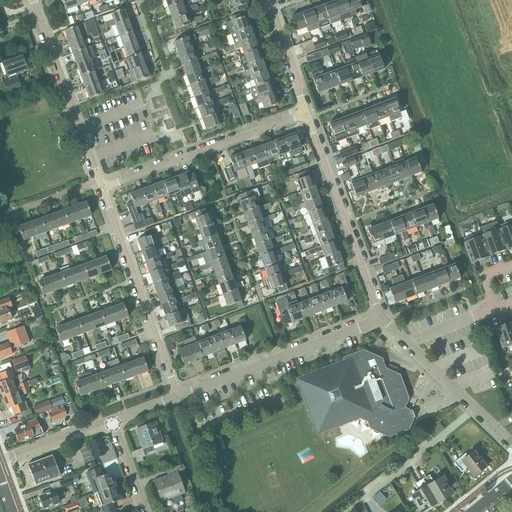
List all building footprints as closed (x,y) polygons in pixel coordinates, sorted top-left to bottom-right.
[(61,0),(66,11),(77,6),(74,0),(61,0)] [(246,0),(229,0),(233,9),(230,10),(232,14),(247,9),(246,5),(248,4),(246,0)] [(346,0),(339,0),(335,2),(341,20),(352,16),(351,13),(346,0)] [(358,0),(346,0),(351,13),(352,16),(357,15),(355,11),(362,9),(358,0)] [(323,6),(330,25),(341,21),(339,17),(340,17),(335,2),(323,6)] [(182,3),(167,8),(171,19),(186,14),(198,9),(196,4),(184,9),(182,3)] [(313,10),(320,29),(330,25),(323,6),(313,10)] [(104,24),(99,26),(101,31),(107,29),(107,28),(115,25),(116,26),(130,20),(126,9),(111,14),(113,19),(104,23),(104,24)] [(302,14),(307,29),(309,33),(320,29),(313,10),(302,14)] [(186,14),(171,19),(175,30),(190,25),(196,22),(202,20),(201,15),(194,18),(188,20),(186,14)] [(232,21),(227,23),(231,34),(250,27),(246,16),(244,17),(243,14),(230,18),(232,21)] [(296,33),(307,29),(302,14),(290,18),(296,33)] [(87,23),(91,33),(98,31),(93,20),(87,23)] [(120,37),(134,31),(130,20),(116,26),(120,37)] [(376,28),(374,22),(364,25),(366,32),(376,28)] [(78,26),(64,31),(68,43),(83,38),(78,26)] [(250,27),(231,34),(235,45),(240,43),(240,44),(254,38),(250,27)] [(360,27),(350,31),(351,35),(354,35),(354,36),(363,33),(360,27)] [(124,48),(138,43),(134,31),(120,37),(124,48)] [(335,36),(334,36),(337,42),(348,38),(347,38),(345,32),(335,36)] [(188,37),(174,43),(178,54),(192,48),(190,42),(196,40),(194,35),(188,37)] [(330,35),(325,37),(327,45),(337,42),(334,36),(331,37),(330,35)] [(370,45),(366,35),(360,37),(362,43),(363,47),(370,45)] [(359,37),(348,40),(349,41),(351,47),(361,43),(359,37)] [(83,38),(68,43),(73,54),(87,49),(87,48),(83,38)] [(235,45),(234,45),(235,50),(241,48),(244,54),(244,55),(258,49),(254,38),(240,44),(240,43),(235,45)] [(315,50),(313,44),(311,40),(300,44),(304,54),(315,50)] [(317,42),(319,48),(326,46),(323,40),(317,42)] [(214,47),(212,41),(206,43),(208,49),(214,47)] [(128,59),(142,54),(138,43),(124,48),(128,59)] [(337,44),(327,48),(327,49),(329,55),(340,51),(338,45),(337,44)] [(87,49),(73,54),(77,65),(96,58),(91,46),(87,48),(87,49)] [(192,48),(178,54),(182,65),(196,60),(192,48)] [(239,56),(231,59),(233,63),(240,60),(243,67),(248,65),(262,60),(258,49),(244,55),(244,54),(239,56)] [(372,52),(366,55),(373,74),(384,70),(379,55),(378,54),(374,52),(372,52)] [(307,63),(318,59),(316,53),(305,57),(307,63)] [(128,59),(123,60),(125,65),(126,65),(128,72),(146,65),(142,54),(128,59)] [(21,87),(16,74),(28,70),(23,55),(2,62),(7,77),(10,76),(12,81),(6,83),(9,91),(21,87)] [(366,55),(355,58),(362,78),(373,74),(366,55)] [(96,58),(77,65),(81,77),(95,71),(98,70),(100,69),(96,58)] [(355,58),(344,62),(345,66),(346,67),(351,82),(362,78),(355,58)] [(196,60),(182,65),(186,76),(200,70),(196,60)] [(248,65),(243,67),(244,72),(249,70),(252,76),(266,71),(262,60),(248,65)] [(146,65),(128,72),(131,78),(130,78),(132,84),(150,77),(146,65)] [(200,70),(186,76),(190,86),(204,81),(202,75),(215,70),(213,65),(200,70)] [(346,67),(335,71),(340,86),(351,82),(346,67)] [(95,71),(81,77),(85,88),(99,82),(97,77),(100,76),(98,70),(95,71)] [(266,71),(252,76),(255,87),(256,87),(270,82),(266,71)] [(322,71),(311,75),(313,79),(318,94),(329,90),(324,75),(323,75),(322,71)] [(335,71),(324,75),(329,90),(340,86),(335,71)] [(204,81),(190,86),(194,97),(208,92),(206,86),(218,81),(216,76),(204,81)] [(99,82),(85,88),(89,99),(104,94),(99,82)] [(255,87),(243,92),(244,96),(251,93),(254,100),(274,93),(270,82),(256,87),(255,87)] [(208,92),(194,97),(198,108),(212,103),(210,96),(224,91),(222,87),(208,92)] [(274,93),(254,100),(255,104),(261,102),(264,109),(278,104),(274,93)] [(394,98),(383,102),(389,117),(391,122),(395,120),(393,115),(400,112),(394,98)] [(383,102),(372,106),(378,121),(389,117),(383,102)] [(212,103),(198,108),(202,119),(216,114),(212,103)] [(243,116),(249,114),(245,104),(239,106),(243,116)] [(372,106),(362,110),(367,125),(369,130),(380,126),(378,121),(372,106)] [(235,120),(240,118),(236,107),(231,109),(235,120)] [(362,110),(351,115),(356,129),(367,125),(362,110)] [(216,114),(202,119),(206,130),(220,125),(226,120),(223,113),(217,116),(216,114)] [(351,115),(340,119),(345,133),(347,139),(358,135),(356,129),(351,115)] [(340,119),(329,123),(334,137),(336,143),(347,139),(345,133),(340,119)] [(295,134),(284,138),(289,152),(300,148),(295,134)] [(284,138),(273,142),(278,156),(283,170),(290,167),(284,154),(289,152),(284,138)] [(368,142),(362,144),(364,151),(370,148),(374,147),(372,141),(368,142)] [(397,141),(386,145),(386,146),(389,151),(400,147),(397,141)] [(273,142),(262,146),(267,160),(277,156),(278,156),(273,142)] [(262,146),(251,150),(256,164),(258,169),(269,165),(267,160),(262,146)] [(342,159),(353,155),(351,149),(339,153),(342,159)] [(251,150),(240,154),(245,168),(251,166),(256,164),(251,150)] [(226,169),(223,170),(227,181),(231,180),(235,178),(236,178),(236,177),(247,173),(246,170),(245,168),(240,154),(229,158),(232,167),(226,169)] [(405,161),(410,176),(421,172),(416,157),(405,161)] [(297,158),(292,160),(294,166),(296,171),(307,167),(305,162),(299,164),(297,158)] [(345,168),(356,164),(354,158),(343,162),(345,168)] [(404,158),(393,162),(394,165),(399,181),(410,176),(405,161),(404,158)] [(389,185),(399,181),(394,165),(383,170),(389,185)] [(251,166),(245,168),(246,170),(247,173),(250,181),(255,179),(251,166)] [(290,167),(283,170),(285,175),(296,171),(294,166),(290,167)] [(378,171),(372,174),(378,189),(389,185),(383,170),(382,167),(377,169),(378,171)] [(361,178),(367,193),(378,189),(372,174),(371,170),(365,172),(364,169),(358,171),(361,178)] [(300,192),(315,187),(309,170),(298,174),(300,179),(296,180),(300,192)] [(185,174),(174,178),(179,192),(181,197),(192,194),(199,191),(193,174),(186,177),(185,174)] [(357,180),(350,182),(356,197),(367,193),(361,178),(360,176),(356,177),(357,180)] [(174,178),(163,182),(168,196),(174,194),(179,206),(184,204),(181,198),(181,197),(179,192),(174,178)] [(163,182),(152,186),(157,200),(168,196),(163,182)] [(152,186),(141,190),(146,204),(157,200),(152,186)] [(304,203),(319,198),(315,187),(300,192),(304,203)] [(242,201),(239,202),(243,213),(258,208),(256,202),(258,201),(259,197),(258,195),(256,189),(240,196),(242,201)] [(133,203),(126,205),(131,218),(133,224),(144,220),(142,214),(139,215),(136,208),(146,204),(141,190),(130,194),(133,203)] [(304,203),(308,214),(323,209),(319,198),(304,203)] [(75,206),(80,220),(91,216),(86,202),(75,206)] [(186,212),(193,209),(190,203),(184,205),(186,212)] [(433,204),(422,208),(427,222),(438,218),(433,204)] [(68,224),(80,220),(75,206),(63,211),(68,224)] [(243,213),(247,224),(262,219),(258,208),(243,213)] [(411,212),(416,227),(422,224),(424,229),(429,228),(427,222),(422,208),(411,212)] [(204,209),(190,214),(192,220),(195,219),(199,230),(213,225),(209,213),(207,214),(204,209)] [(312,225),(327,220),(323,209),(308,214),(312,225)] [(57,229),(68,224),(63,211),(52,215),(57,229)] [(405,231),(416,227),(411,212),(400,217),(405,231)] [(45,233),(57,229),(52,215),(41,219),(45,233)] [(389,220),(395,235),(401,233),(403,240),(408,239),(405,231),(400,217),(389,220)] [(181,226),(178,218),(173,220),(176,228),(181,226)] [(29,223),(34,237),(45,233),(41,219),(29,223)] [(266,230),(262,219),(247,224),(251,235),(266,230)] [(144,220),(133,224),(135,230),(146,226),(144,220)] [(316,235),(331,230),(327,220),(312,225),(316,235)] [(384,239),(395,235),(389,220),(378,225),(384,239)] [(498,221),(480,228),(482,233),(481,233),(490,257),(507,251),(498,226),(499,226),(498,221)] [(511,221),(499,226),(498,226),(507,251),(511,248),(511,221)] [(23,241),(34,237),(29,223),(18,227),(23,241)] [(199,230),(181,236),(183,241),(200,234),(203,241),(217,236),(213,225),(199,230)] [(378,225),(367,229),(373,243),(384,239),(378,225)] [(141,251),(155,246),(151,235),(157,233),(155,227),(144,231),(146,237),(137,240),(141,251)] [(85,234),(87,239),(98,235),(96,230),(85,234)] [(251,235),(255,246),(270,241),(266,230),(251,235)] [(320,246),(335,241),(331,230),(316,235),(320,246)] [(481,233),(464,239),(466,242),(465,243),(472,263),(490,257),(481,233)] [(76,243),(87,239),(85,234),(74,238),(76,243)] [(217,236),(203,241),(207,251),(207,252),(221,246),(217,236)] [(141,251),(145,262),(159,257),(157,250),(169,246),(168,241),(155,246),(141,251)] [(270,241),(255,246),(259,257),(274,252),(274,251),(270,241)] [(308,251),(304,252),(306,257),(309,255),(322,251),(324,257),(339,252),(335,241),(320,246),(320,247),(308,251)] [(274,252),(259,257),(263,268),(278,262),(275,256),(295,249),(293,244),(274,252)] [(440,245),(436,247),(438,254),(443,268),(444,268),(449,283),(460,278),(455,263),(449,266),(443,251),(442,252),(440,245)] [(201,254),(187,259),(188,262),(202,257),(205,264),(211,262),(211,263),(225,257),(221,246),(207,252),(207,251),(201,253),(201,254)] [(50,247),(40,250),(42,256),(52,252),(50,247)] [(339,252),(324,257),(328,268),(323,270),(325,276),(336,272),(334,267),(343,263),(339,252)] [(164,255),(159,257),(145,262),(149,273),(163,268),(168,266),(164,255)] [(378,259),(381,265),(391,260),(389,255),(378,259)] [(94,261),(99,274),(111,270),(106,257),(94,261)] [(225,257),(211,263),(212,267),(215,274),(229,268),(225,257)] [(88,279),(99,274),(94,261),(83,266),(88,279)] [(205,264),(198,267),(200,271),(212,267),(211,263),(211,262),(205,264)] [(278,262),(263,268),(267,279),(282,273),(278,262)] [(384,273),(395,269),(392,263),(382,267),(384,273)] [(77,283),(88,279),(83,266),(72,270),(77,283)] [(282,273),(267,279),(271,290),(277,287),(279,293),(288,290),(286,284),(283,278),(303,271),(301,266),(282,273)] [(153,284),(167,279),(163,268),(149,273),(153,284)] [(229,268),(215,274),(219,285),(233,280),(229,268)] [(438,287),(449,283),(444,268),(433,272),(438,287)] [(65,287),(77,283),(72,270),(61,274),(65,287)] [(427,291),(438,287),(433,272),(422,276),(427,291)] [(54,291),(65,287),(61,274),(50,278),(54,291)] [(167,279),(153,284),(157,295),(177,288),(177,287),(175,281),(182,278),(180,274),(167,279)] [(330,291),(336,306),(347,302),(344,293),(349,291),(345,280),(343,274),(337,276),(339,282),(341,287),(330,291)] [(400,284),(405,299),(417,295),(411,280),(405,282),(402,275),(397,277),(400,284)] [(417,295),(427,291),(422,276),(411,280),(417,295)] [(394,303),(405,299),(400,284),(397,277),(391,279),(394,286),(389,288),(394,303)] [(43,295),(54,291),(50,278),(38,282),(43,295)] [(199,279),(194,281),(198,291),(205,289),(202,283),(201,284),(199,279)] [(233,280),(219,285),(222,295),(237,290),(241,289),(238,282),(234,283),(233,280)] [(157,295),(161,306),(175,301),(173,295),(186,290),(184,285),(177,287),(177,288),(171,290),(157,295)] [(237,290),(222,295),(226,306),(241,301),(237,290)] [(325,310),(336,306),(330,291),(319,296),(325,310)] [(175,301),(161,306),(165,317),(179,312),(177,305),(197,298),(195,293),(175,301)] [(308,300),(314,314),(325,310),(319,296),(308,300)] [(0,325),(1,325),(1,323),(11,319),(7,308),(12,307),(9,298),(0,301),(0,325)] [(286,299),(275,303),(284,326),(303,318),(297,304),(298,304),(297,300),(288,304),(286,299)] [(303,318),(314,314),(308,300),(297,304),(303,318)] [(123,304),(112,308),(116,321),(128,317),(123,304)] [(112,308),(100,313),(105,326),(116,321),(112,308)] [(179,330),(191,326),(189,321),(185,310),(179,312),(165,317),(169,328),(177,325),(179,330)] [(100,313),(89,317),(94,330),(96,335),(101,333),(99,328),(105,326),(100,313)] [(89,317),(78,321),(83,334),(94,330),(89,317)] [(240,326),(229,331),(234,345),(246,341),(242,332),(248,330),(244,318),(238,321),(240,326)] [(78,321),(67,325),(71,338),(73,343),(78,341),(76,336),(83,334),(78,321)] [(511,322),(496,328),(503,349),(511,346),(511,322)] [(67,325),(55,329),(60,342),(71,338),(67,325)] [(7,344),(0,346),(0,358),(6,357),(11,354),(9,349),(27,343),(21,327),(4,333),(7,344)] [(229,331),(218,335),(224,349),(234,345),(229,331)] [(175,335),(164,339),(168,351),(174,349),(172,344),(176,342),(177,339),(175,335)] [(218,335),(207,339),(213,353),(216,352),(217,354),(225,351),(224,349),(218,335)] [(184,341),(175,344),(182,361),(183,364),(185,363),(186,366),(196,362),(195,360),(202,357),(196,343),(194,337),(184,341)] [(378,348),(384,342),(379,338),(373,344),(378,348)] [(207,339),(196,343),(202,357),(213,353),(207,339)] [(127,343),(128,348),(137,345),(135,340),(127,343)] [(99,344),(88,348),(90,353),(96,351),(101,349),(99,344)] [(82,350),(77,352),(79,357),(84,355),(90,353),(88,348),(88,347),(82,349),(82,350)] [(413,420),(409,410),(405,408),(409,399),(400,375),(386,369),(382,358),(363,350),(342,358),(343,361),(296,379),(317,434),(358,419),(367,423),(369,429),(388,438),(409,430),(413,420)] [(131,362),(136,376),(148,371),(143,358),(131,362)] [(125,380),(136,376),(131,362),(120,366),(125,380)] [(114,384),(125,380),(120,366),(109,370),(114,384)] [(0,382),(0,391),(2,396),(27,387),(26,382),(19,384),(20,387),(15,389),(12,379),(14,378),(11,369),(0,373),(0,377),(2,382),(0,382)] [(103,388),(114,384),(109,370),(97,375),(103,388)] [(89,373),(85,375),(86,379),(91,392),(103,388),(97,375),(91,377),(89,373)] [(82,380),(75,383),(80,397),(91,392),(86,379),(85,375),(80,376),(82,380)] [(6,409),(11,407),(14,415),(29,410),(26,402),(21,403),(17,393),(21,392),(23,395),(30,393),(27,387),(2,396),(6,409)] [(58,406),(55,399),(49,401),(52,408),(58,406)] [(48,401),(33,407),(36,415),(52,409),(48,401)] [(58,407),(51,410),(51,411),(49,412),(53,421),(66,416),(63,407),(58,409),(58,407)] [(22,427),(14,430),(16,435),(15,436),(17,440),(18,441),(19,442),(33,437),(33,438),(43,434),(40,427),(39,428),(36,422),(28,425),(28,423),(21,426),(22,427)] [(142,449),(132,453),(136,464),(143,461),(142,458),(145,457),(144,455),(154,451),(153,447),(163,443),(155,422),(135,430),(142,449)] [(90,442),(96,458),(105,455),(99,439),(90,442)] [(463,465),(458,469),(461,472),(466,468),(474,477),(486,467),(474,452),(461,462),(463,465)] [(35,486),(60,477),(52,455),(27,464),(35,486)] [(98,469),(85,474),(88,482),(89,482),(94,494),(95,494),(97,493),(100,492),(115,487),(110,474),(101,477),(98,469)] [(406,477),(412,474),(409,469),(403,473),(406,477)] [(170,499),(184,493),(176,473),(153,481),(161,502),(170,499)] [(79,481),(77,476),(70,479),(72,484),(79,481)] [(426,483),(425,483),(438,506),(439,506),(438,506),(442,502),(441,501),(453,494),(443,477),(427,486),(425,484),(426,483)] [(69,479),(59,482),(62,489),(72,485),(71,484),(69,479)] [(438,506),(425,483),(424,484),(425,484),(426,487),(421,490),(419,487),(416,489),(418,492),(410,497),(419,511),(423,511),(433,507),(433,508),(438,506)] [(97,493),(95,494),(99,507),(98,507),(99,511),(113,511),(114,511),(111,503),(120,500),(115,487),(100,492),(97,493)] [(64,495),(62,490),(61,489),(54,491),(53,490),(52,490),(46,492),(46,494),(39,497),(43,509),(58,504),(56,498),(64,495)] [(372,498),(376,504),(384,498),(380,492),(372,498)] [(77,501),(64,506),(66,511),(72,511),(80,509),(77,501)]
